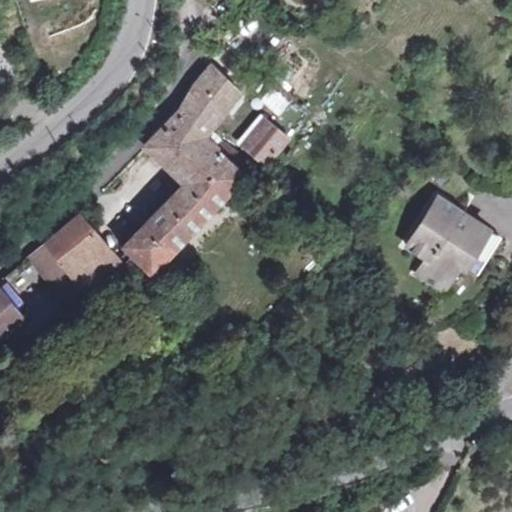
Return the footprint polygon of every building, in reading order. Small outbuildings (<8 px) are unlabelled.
[(241,177),(238,173),(250,160),(216,134),(204,145),(196,136),(237,93),(231,87),(236,79),(222,67),(216,74),(204,64),(201,66),(173,114),(144,147),(179,182),(120,242),(146,273),(241,177)] [(245,138),(265,157),(285,136),(265,117),(245,138)] [(445,291),(459,272),(476,284),(502,247),(443,204),(407,250),(427,264),(421,272),(445,291)] [(113,265),(77,221),(46,245),(27,260),(71,313),(121,267),(117,261),(113,265)] [(0,347),(24,324),(0,297),(0,347)]
